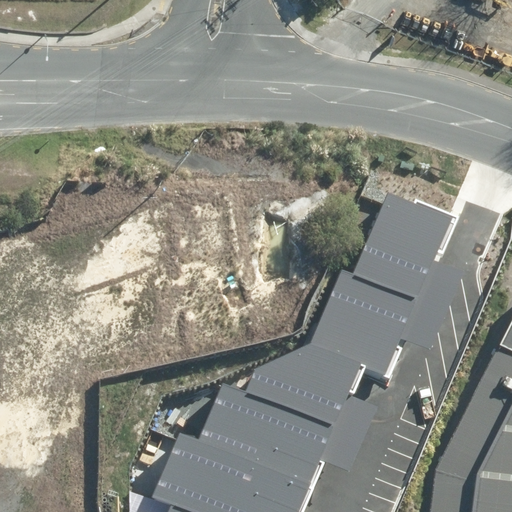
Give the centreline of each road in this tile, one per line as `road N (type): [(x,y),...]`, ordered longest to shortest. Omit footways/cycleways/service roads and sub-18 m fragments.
road 1 (unclassified): [(239,88),(383,102),(511,127)]
road 2 (unclassified): [(0,92),(177,89)]
